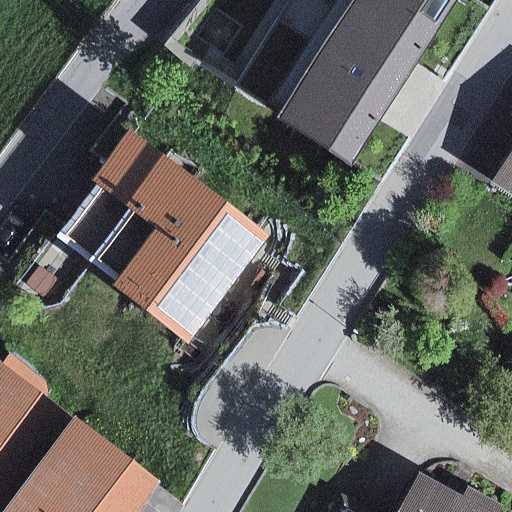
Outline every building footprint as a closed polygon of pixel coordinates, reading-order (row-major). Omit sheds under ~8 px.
[(301,43),(256,114),(326,159),(381,73),(408,91),(445,34),(392,0),(382,0),(373,15),(349,0),(302,0),(283,31),(301,43)] [(276,230),(130,129),(97,177),(161,221),(119,281),(201,338),(276,230)] [(511,173),(502,190),(511,195),(511,173)] [(4,359),(0,363),(0,511),(6,511),(79,416),(4,359)] [(145,511),(169,481),(79,416),(6,511),(145,511)] [(425,471),(401,511),(506,511),(510,504),(475,484),(468,495),(425,471)]
